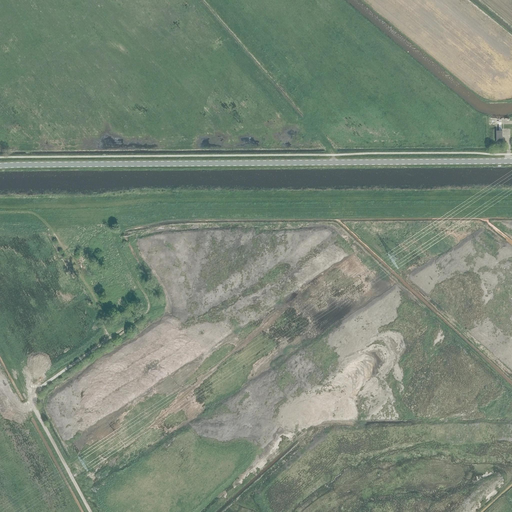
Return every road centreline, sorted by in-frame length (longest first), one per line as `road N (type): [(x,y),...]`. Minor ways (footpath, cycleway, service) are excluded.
road 1 (tertiary): [(511,162),(0,166)]
road 2 (unclassified): [(88,511),(35,412),(34,395),(141,316)]
